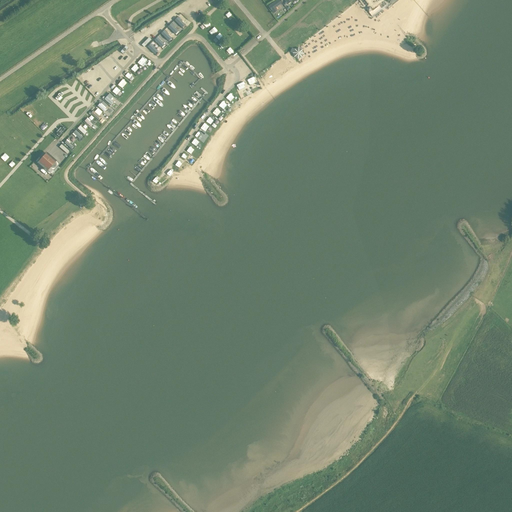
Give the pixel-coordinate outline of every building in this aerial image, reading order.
[(276,0),(269,6),(274,13),(284,6),(279,0),(276,0)] [(219,9),(223,14),(227,11),(222,6),(219,9)] [(182,20),(185,17),(181,13),(168,27),(176,35),(186,25),(182,20)] [(169,41),(175,34),(167,27),(161,34),(169,41)] [(241,36),(245,40),(249,37),(245,32),(241,36)] [(149,37),(142,45),(144,47),(152,40),(149,37)] [(162,47),(165,44),(158,37),(155,40),(162,47)] [(155,54),(158,51),(151,43),(148,46),(155,54)] [(292,48),(290,52),(293,54),(294,57),(298,59),(302,58),(303,54),(302,50),(298,48),(294,50),(292,48)] [(142,57),(138,62),(143,65),(146,61),(142,57)] [(123,79),(118,84),(122,88),(127,82),(123,79)] [(117,87),(113,91),(117,95),(121,90),(117,87)] [(111,105),(114,102),(111,100),(114,97),(110,93),(105,99),(111,105)] [(226,97),(230,101),(235,97),(231,93),(226,97)] [(103,100),(98,106),(105,112),(110,106),(103,100)] [(224,109),(227,104),(223,101),(219,105),(224,109)] [(99,108),(95,111),(94,110),(91,113),(98,120),(101,117),(100,115),(103,112),(99,108)] [(91,115),(85,121),(91,127),(97,121),(91,115)] [(83,127),(81,125),(78,128),(85,134),(87,131),(86,129),(88,127),(85,125),(83,127)] [(73,133),(80,139),(83,136),(76,130),(73,133)] [(69,138),(65,142),(72,149),(76,146),(73,143),(77,139),(79,140),(73,133),(71,135),(73,137),(71,140),(69,138)] [(56,163),(45,154),(39,161),(50,171),(56,163)]
